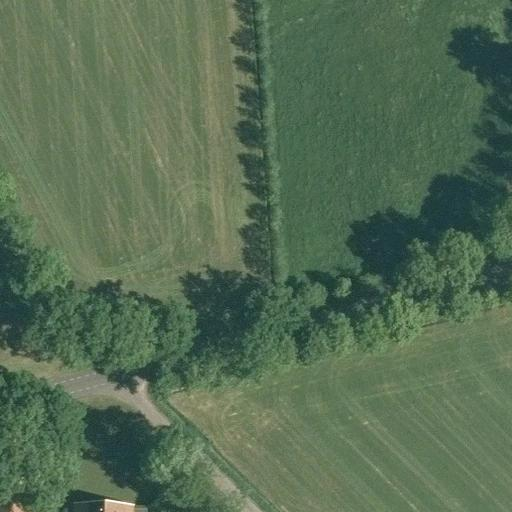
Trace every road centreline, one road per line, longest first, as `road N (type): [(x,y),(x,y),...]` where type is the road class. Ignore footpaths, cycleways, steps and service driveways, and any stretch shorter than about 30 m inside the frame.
road 1 (tertiary): [(112,375),(511,269)]
road 2 (unclassified): [(255,511),(112,375)]
